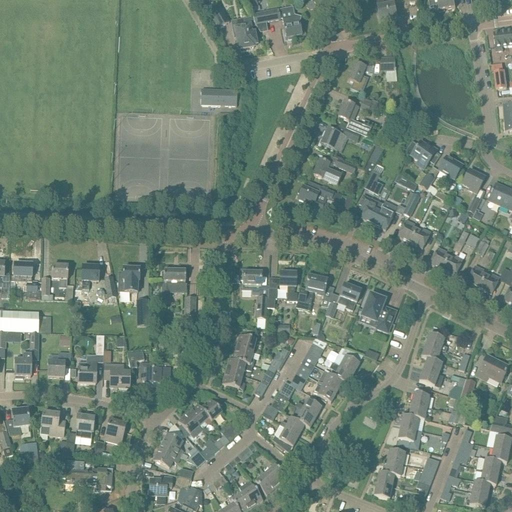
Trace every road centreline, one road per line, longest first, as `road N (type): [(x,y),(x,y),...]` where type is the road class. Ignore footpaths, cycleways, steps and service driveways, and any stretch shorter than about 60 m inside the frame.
road 1 (residential): [(308,480),(342,417),(395,378),(425,293)]
road 2 (residential): [(221,236),(0,226)]
road 3 (residential): [(425,293),(354,258),(275,238),(249,223)]
road 4 (unclassified): [(249,223),(323,63)]
road 5 (residential): [(156,422),(103,405),(0,396)]
road 6 (residential): [(308,480),(257,440),(251,413),(194,383)]
road 7 (residential): [(221,236),(217,319),(194,383)]
road 8 (residential): [(328,51),(471,25)]
road 9 (residential): [(471,25),(489,131),(483,148)]
